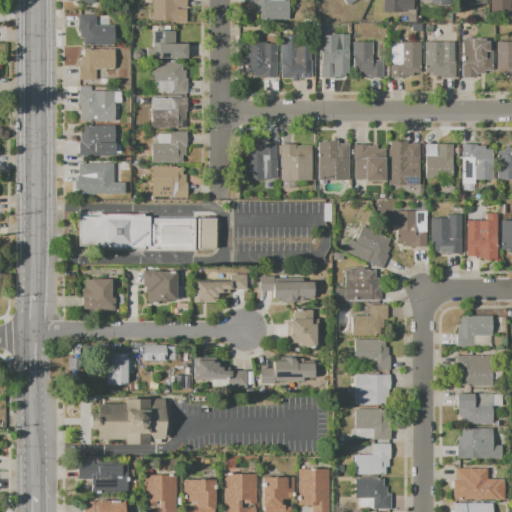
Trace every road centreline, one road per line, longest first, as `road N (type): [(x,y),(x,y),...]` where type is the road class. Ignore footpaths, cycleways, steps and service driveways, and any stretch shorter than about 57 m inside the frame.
road 1 (residential): [(422,511),(422,291),(511,291)]
road 2 (residential): [(511,114),(216,113)]
road 3 (secondary): [(31,0),(31,294)]
road 4 (residential): [(31,334),(256,332)]
road 5 (residential): [(216,0),(217,196)]
road 6 (secondary): [(32,376),(35,496)]
